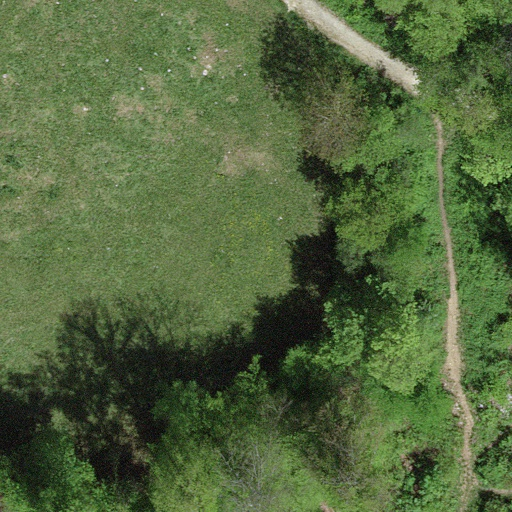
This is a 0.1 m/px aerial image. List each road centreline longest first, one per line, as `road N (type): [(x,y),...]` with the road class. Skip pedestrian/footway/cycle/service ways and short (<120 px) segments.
road 1 (track): [(398,67),(440,97),(511,120)]
road 2 (track): [(298,0),(398,67)]
